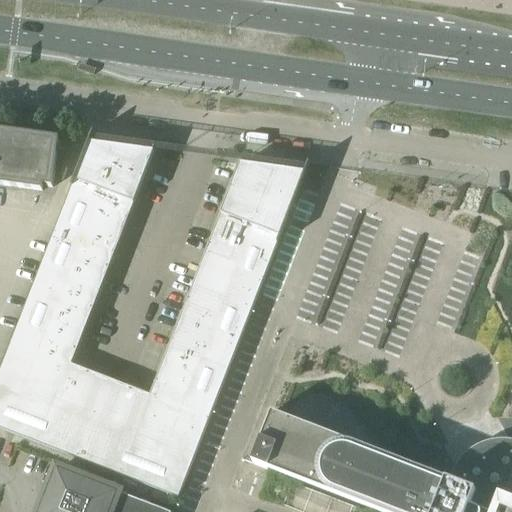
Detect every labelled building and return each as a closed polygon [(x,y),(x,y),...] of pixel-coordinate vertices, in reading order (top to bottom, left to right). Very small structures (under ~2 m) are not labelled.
[(0,186),(5,187),(10,188),(42,192),(42,188),(52,189),(54,174),(60,174),(63,164),(56,161),(59,140),(7,133),(0,131),(0,186)] [(92,134),(74,181),(134,205),(154,153),(90,144),(94,134),(92,134)] [(240,165),(221,215),(281,238),(309,165),(308,164),(304,174),(240,165)] [(74,181),(58,221),(119,244),(134,205),(74,181)] [(220,215),(197,275),(257,299),(281,238),(221,215),(220,215)] [(58,221),(35,282),(95,305),(119,244),(58,221)] [(197,275),(173,336),(233,359),(257,299),(197,275)] [(35,282),(11,343),(71,366),(95,305),(35,282)] [(173,336),(150,397),(210,420),(233,359),(173,336)] [(0,370),(0,431),(79,462),(110,381),(71,366),(11,343),(0,370)] [(110,381),(79,462),(179,501),(210,420),(150,397),(110,381)] [(511,511),(511,447),(510,447),(506,446),(502,446),(498,446),(494,447),(490,448),(486,449),(483,450),(479,452),(473,456),(471,457),(468,460),(465,463),(462,466),(460,470),(458,473),(456,477),(454,481),(453,484),(411,468),(406,465),(400,462),(395,459),(389,456),(384,452),(380,448),(375,444),(370,440),(366,435),(362,431),(359,426),(354,419),(352,416),(349,412),(344,409),(341,406),(338,405),(335,403),(331,402),(324,401),(319,401),(316,401),(312,401),(309,402),(305,403),(302,405),(299,407),(296,409),(293,411),(290,413),(288,416),(286,419),(273,414),(272,414),(272,413),(271,414),(270,415),(252,463),(252,464),(253,465),(375,511),(511,511)] [(162,511),(119,495),(117,495),(118,493),(115,492),(114,493),(101,487),(98,486),(77,478),(78,478),(74,476),(74,477),(57,470),(41,511),(162,511)]
